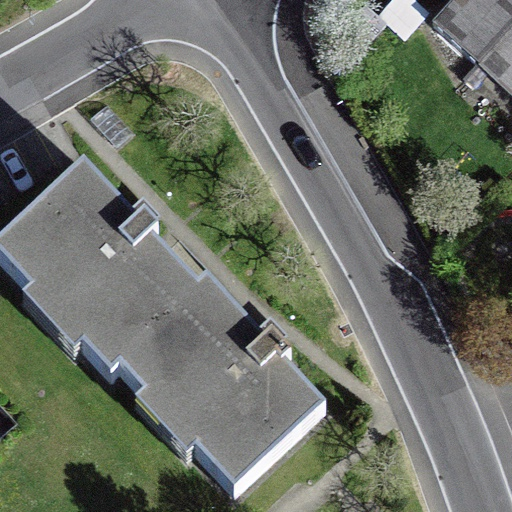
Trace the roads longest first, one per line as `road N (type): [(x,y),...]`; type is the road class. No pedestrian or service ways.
road 1 (residential): [(490,511),(379,257),(217,0)]
road 2 (residential): [(159,0),(0,88)]
